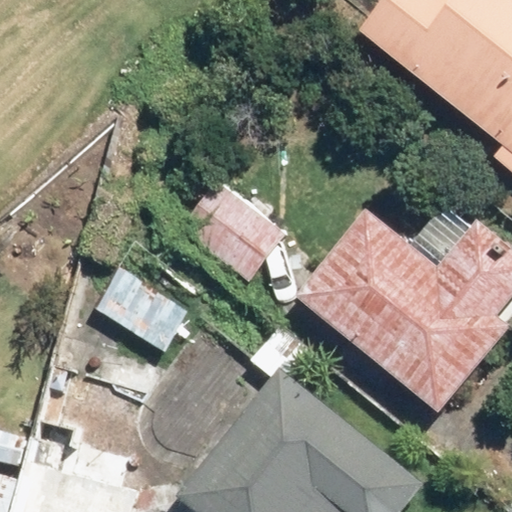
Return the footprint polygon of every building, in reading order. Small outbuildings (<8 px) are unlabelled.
[(511,0),(479,0),(466,17),(444,0),(405,0),(371,43),(511,154),(511,0)] [(225,198),(192,236),(248,283),(281,246),(225,198)] [(511,264),(483,238),(433,291),(372,236),(314,300),(426,401),(484,336),(480,333),(511,298),(511,264)] [(150,414),(44,388),(14,511),(176,511),(129,501),(150,414)] [(381,511),(399,488),(285,405),(210,507),(216,511),(381,511)]
